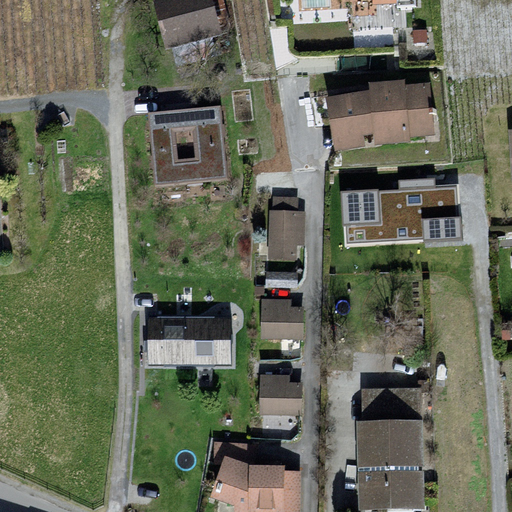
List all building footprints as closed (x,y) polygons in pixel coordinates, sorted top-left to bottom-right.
[(212,0),(152,0),(167,56),(223,42),(212,0)] [(369,90),(326,96),(333,150),(434,137),(430,83),(406,85),(406,79),(368,82),(369,90)] [(222,105),(148,112),(155,185),(229,179),(222,105)] [(400,190),(344,193),(347,246),(461,239),(458,185),(436,186),(436,179),(399,181),(400,190)] [(276,208),(302,204),(300,192),(274,196),(276,208)] [(306,212),(272,211),(270,257),(295,258),(295,244),(304,245),(306,212)] [(291,300),(263,300),(262,340),(304,340),(304,308),(291,308),(291,300)] [(228,320),(151,320),(151,362),(228,361),(228,320)] [(291,377),(263,376),(261,413),(300,414),(301,383),(291,383),(291,377)] [(420,388),(362,390),(363,424),(358,424),(360,511),(395,511),(424,511),(420,388)] [(247,466),(225,456),(208,497),(236,509),(236,511),(302,511),(303,471),(284,471),(284,466),(247,466)]
